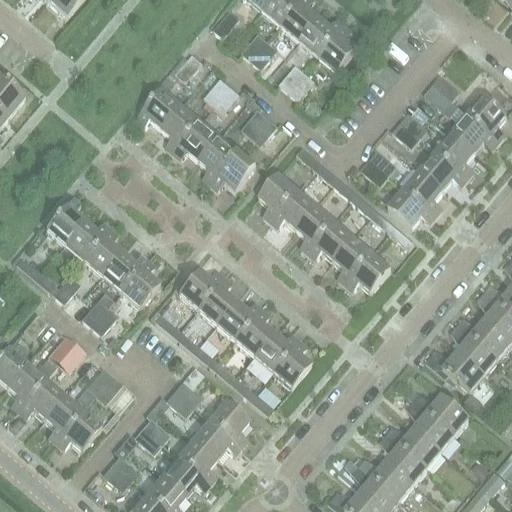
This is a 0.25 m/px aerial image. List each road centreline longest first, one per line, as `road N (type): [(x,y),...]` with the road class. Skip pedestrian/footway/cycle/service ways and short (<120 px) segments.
road 1 (residential): [(199,45),(350,160),(462,21)]
road 2 (unclassified): [(277,487),(511,208)]
road 3 (unclassified): [(58,508),(159,394),(53,314)]
